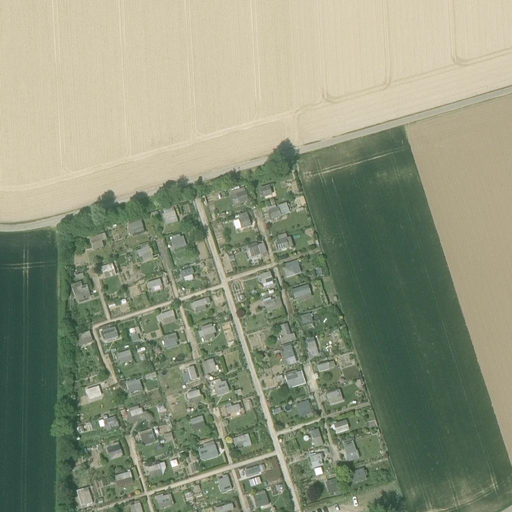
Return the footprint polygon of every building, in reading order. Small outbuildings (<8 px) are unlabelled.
[(259,189),(262,198),(271,195),(268,186),(259,189)] [(244,188),(229,191),(232,205),(247,202),(244,188)] [(270,220),(289,214),(286,203),(266,210),(270,220)] [(165,226),(177,222),(173,207),(161,210),(165,226)] [(240,227),(249,225),(246,213),(237,215),(240,227)] [(131,235),(144,231),(141,221),(128,225),(131,235)] [(92,250),(103,248),(102,241),(106,240),(105,234),(90,237),(92,250)] [(169,239),(173,248),(184,243),(180,234),(169,239)] [(290,237),(286,238),(285,234),(275,236),(277,250),(291,248),(290,237)] [(247,249),(250,258),(266,253),(263,243),(247,249)] [(140,262),(152,257),(148,246),(136,250),(140,262)] [(281,265),(285,278),(301,274),(297,260),(281,265)] [(101,267),(104,279),(115,276),(112,264),(101,267)] [(183,283),(194,280),(190,268),(180,272),(183,283)] [(258,276),(262,287),(273,282),(269,272),(258,276)] [(147,283),(148,289),(167,283),(166,278),(147,283)] [(87,286),(80,287),(80,283),(72,284),(74,301),(89,298),(87,286)] [(308,287),(291,288),(292,299),(309,297),(308,287)] [(265,311),(281,308),(279,297),(263,300),(265,311)] [(206,310),(204,305),(210,303),(208,298),(192,303),(195,313),(206,310)] [(170,311),(159,315),(161,321),(173,317),(170,311)] [(299,317),(302,326),(312,322),(309,314),(299,317)] [(278,326),(283,337),(290,334),(286,323),(278,326)] [(211,324),(200,328),(204,341),(215,337),(211,324)] [(104,341),(117,338),(114,327),(101,331),(104,341)] [(76,348),(93,342),(89,331),(73,336),(76,348)] [(162,338),(165,350),(178,347),(174,334),(162,338)] [(306,344),(309,357),(317,355),(314,342),(306,344)] [(286,366),(296,363),(290,345),(280,348),(286,366)] [(117,354),(119,363),(131,360),(129,351),(117,354)] [(201,363),(205,375),(216,371),(213,359),(201,363)] [(319,373),(335,367),(333,361),(316,366),(319,373)] [(190,381),(198,378),(193,366),(185,369),(190,381)] [(301,371),(284,376),(287,389),(305,384),(301,371)] [(126,382),(127,393),(141,391),(139,380),(126,382)] [(216,397),(229,393),(225,382),(212,385),(216,397)] [(85,390),(88,400),(101,396),(97,384),(91,386),(92,388),(85,390)] [(188,404),(201,401),(198,390),(185,394),(188,404)] [(329,405),(342,402),(339,390),(326,393),(329,405)] [(294,405),(298,418),(312,413),(308,401),(294,405)] [(219,406),(221,416),(240,412),(238,405),(231,406),(230,404),(219,406)] [(139,406),(128,411),(131,417),(142,413),(139,406)] [(189,421),(193,432),(205,427),(201,416),(189,421)] [(104,427),(117,425),(116,418),(103,420),(104,427)] [(345,420),(332,424),(336,434),(349,430),(345,420)] [(309,432),(313,448),(322,446),(319,429),(309,432)] [(139,433),(142,446),(155,444),(152,430),(139,433)] [(166,443),(173,441),(171,433),(164,435),(166,443)] [(235,450),(250,447),(248,435),(232,438),(235,450)] [(342,444),(347,463),(358,459),(353,441),(342,444)] [(204,449),(198,450),(200,461),(216,459),(214,442),(203,444),(204,449)] [(106,448),(109,460),(122,456),(119,444),(106,448)] [(312,469),(322,466),(319,454),(308,457),(312,469)] [(146,467),(148,479),(165,475),(163,464),(146,467)] [(245,477),(259,473),(257,467),(243,471),(245,477)] [(352,483),(365,480),(363,470),(350,472),(352,483)] [(116,488),(133,483),(129,472),(113,477),(116,488)] [(220,493),(232,489),(227,476),(215,480),(220,493)] [(328,496),(342,493),(338,478),(325,482),(328,496)] [(80,507),(92,504),(87,488),(75,491),(80,507)] [(255,509),(268,505),(265,492),(251,495),(255,509)] [(162,494),(155,496),(159,510),(173,506),(169,495),(163,497),(162,494)] [(141,511),(140,503),(128,506),(129,511),(141,511)] [(227,511),(234,510),(231,503),(212,510),(213,511),(227,511)]
